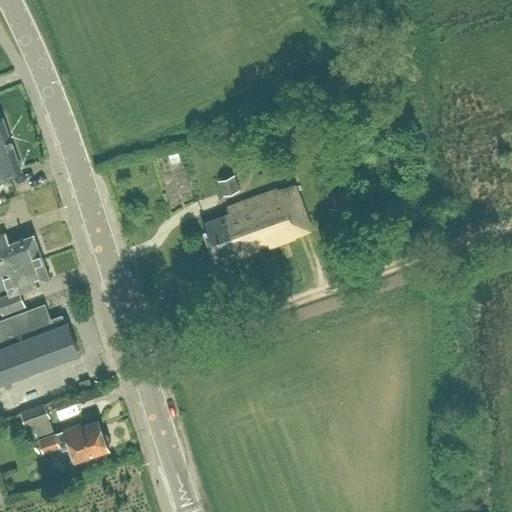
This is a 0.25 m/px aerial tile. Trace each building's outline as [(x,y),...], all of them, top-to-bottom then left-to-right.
[(0,116),(0,175),(21,168),(3,116),(0,116)] [(219,179),(224,194),(239,189),(234,173),(219,179)] [(227,213),(204,222),(216,257),(239,249),(242,256),(260,250),(258,245),(269,241),(271,246),(296,237),(295,234),(313,228),(297,182),(278,189),(277,186),(225,205),(227,213)] [(0,266),(2,272),(6,271),(43,257),(33,232),(8,241),(5,231),(0,233),(0,266)] [(50,277),(43,257),(6,271),(2,272),(2,273),(0,273),(0,286),(7,284),(10,292),(19,289),(50,277)] [(0,311),(2,310),(3,313),(25,304),(19,289),(10,292),(0,296),(0,311)] [(0,379),(77,352),(66,322),(63,323),(60,315),(49,319),(43,304),(0,319),(0,379)] [(20,410),(20,411),(24,424),(32,421),(42,450),(58,445),(60,449),(72,445),(76,457),(107,446),(98,419),(81,425),(80,422),(64,428),(55,431),(50,433),(45,417),(49,415),(44,401),(20,410)]
